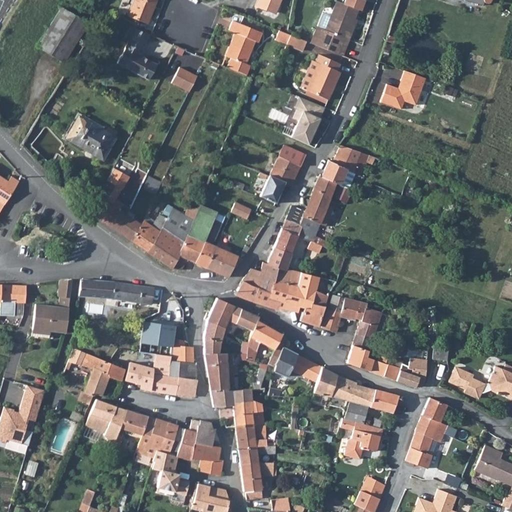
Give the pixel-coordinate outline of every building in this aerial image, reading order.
[(148,24),(157,0),(134,0),(128,16),(148,24)] [(261,0),(258,9),(271,14),(276,0),(280,2),(280,0),(261,0)] [(311,43),(343,56),(350,39),(347,38),(358,7),(363,9),(365,0),(345,0),(345,3),(337,0),(336,0),(325,30),(317,27),(311,43)] [(62,8),(38,47),(64,63),(88,24),(62,8)] [(325,12),(320,26),(326,28),(331,14),(325,12)] [(225,66),(246,75),(250,66),(245,64),(255,41),(258,42),(262,33),(233,20),(228,30),(234,32),(225,56),(228,58),(225,66)] [(151,34),(131,26),(127,33),(146,43),(151,34)] [(389,27),(377,63),(384,65),(396,29),(389,27)] [(287,35),(279,32),(276,41),(287,45),(290,36),(287,35)] [(141,51),(146,43),(127,33),(123,41),(126,43),(116,63),(147,80),(156,65),(136,54),(138,50),(141,51)] [(290,36),(287,45),(303,52),(307,42),(290,36)] [(318,56),(315,64),(318,65),(307,92),(327,101),(339,74),(335,73),(338,65),(318,56)] [(300,89),(307,92),(318,65),(315,64),(311,63),(300,89)] [(203,96),(210,80),(192,72),(185,87),(203,96)] [(397,90),(386,86),(379,103),(400,111),(403,103),(415,107),(424,79),(403,72),(397,90)] [(323,110),(298,98),(293,109),(302,113),(289,139),(306,147),(323,110)] [(101,131),(78,117),(65,138),(102,159),(114,138),(113,137),(116,133),(104,126),(101,131)] [(278,155),(300,165),(305,155),(283,145),(278,155)] [(354,170),(360,153),(339,146),(332,161),(347,167),(354,170)] [(374,158),(360,153),(354,170),(361,173),(363,168),(369,170),(374,158)] [(284,182),(291,185),(300,165),(278,155),(269,175),(284,182)] [(339,184),(347,167),(332,161),(328,159),(321,176),(335,182),(338,183),(339,184)] [(123,235),(131,241),(141,224),(133,219),(128,216),(126,215),(130,208),(115,198),(121,189),(128,176),(112,167),(109,172),(105,180),(114,185),(96,217),(118,232),(123,235)] [(259,197),(274,203),(284,182),(269,175),(259,197)] [(311,241),(335,182),(321,176),(318,175),(304,211),(291,205),(285,217),(302,224),(298,236),(311,241)] [(0,210),(18,181),(10,176),(6,181),(0,176),(0,210)] [(157,195),(163,182),(150,176),(143,188),(157,195)] [(114,185),(105,180),(89,211),(96,217),(114,185)] [(350,192),(339,185),(334,197),(346,203),(350,192)] [(235,202),(231,213),(249,219),(252,208),(235,202)] [(189,203),(185,214),(193,217),(198,207),(189,203)] [(202,240),(211,244),(221,221),(215,219),(217,216),(214,214),(216,211),(199,204),(198,207),(193,217),(187,234),(202,240)] [(173,208),(166,205),(160,215),(167,219),(173,208)] [(148,252),(162,261),(172,268),(178,255),(187,234),(193,217),(185,214),(173,208),(167,219),(159,232),(148,252)] [(159,214),(151,227),(159,232),(167,219),(160,215),(159,214)] [(285,217),(280,229),(298,236),(302,224),(285,217)] [(159,232),(151,227),(143,222),(141,224),(131,241),(148,252),(159,232)] [(301,272),(286,267),(298,236),(280,229),(266,265),(262,264),(259,273),(276,279),(288,283),(296,286),(301,272)] [(187,234),(178,255),(184,258),(193,262),(202,240),(187,234)] [(211,244),(202,240),(193,262),(205,268),(214,246),(211,244)] [(322,246),(311,241),(307,252),(318,256),(322,246)] [(236,267),(243,259),(238,256),(214,246),(205,268),(227,277),(232,265),(236,267)] [(184,258),(178,255),(172,268),(180,270),(182,266),(184,262),(184,258)] [(272,291),(276,279),(259,273),(249,270),(242,281),(258,287),(272,291)] [(301,272),(296,286),(302,288),(314,291),(318,277),(301,272)] [(288,283),(276,279),(272,291),(270,298),(279,301),(283,302),(288,283)] [(32,329),(51,331),(64,333),(66,333),(72,280),(60,281),(58,298),(60,298),(59,307),(53,307),(53,309),(45,308),(45,306),(35,305),(32,329)] [(79,296),(107,296),(124,299),(150,304),(153,289),(114,281),(81,280),(79,296)] [(233,295),(253,301),(258,287),(242,281),(233,295)] [(297,313),(299,306),(302,288),(296,286),(288,283),(283,302),(282,308),(297,313)] [(0,284),(0,301),(25,303),(26,286),(0,284)] [(272,291),(258,287),(253,301),(277,309),(279,301),(270,298),(272,291)] [(304,308),(310,310),(315,292),(314,291),(302,288),(299,306),(304,308)] [(300,320),(318,326),(328,295),(315,292),(310,310),(304,308),(300,320)] [(360,320),(356,334),(372,339),(380,314),(364,308),(366,304),(333,293),(321,327),(336,332),(342,315),(355,319),(355,318),(360,320)] [(122,307),(124,299),(107,296),(106,304),(122,307)] [(223,327),(226,319),(234,323),(240,308),(216,298),(207,319),(223,327)] [(23,317),(24,304),(12,304),(11,317),(23,317)] [(234,323),(244,328),(252,331),(258,320),(259,317),(240,308),(234,323)] [(221,353),(220,341),(222,329),(223,327),(207,319),(206,322),(204,329),(203,336),(204,352),(221,353)] [(138,350),(154,354),(159,324),(144,320),(138,350)] [(256,340),(268,347),(262,362),(268,363),(269,361),(281,335),(282,334),(258,320),(252,331),(250,337),(249,344),(249,345),(248,353),(247,360),(253,361),(256,340)] [(173,340),(175,328),(159,324),(154,354),(171,358),(170,361),(193,362),(192,345),(184,345),(184,339),(173,340)] [(356,334),(352,344),(369,349),(372,339),(356,334)] [(269,361),(275,364),(282,347),(286,338),(281,335),(269,361)] [(352,344),(346,363),(375,372),(378,360),(380,354),(369,349),(352,344)] [(433,358),(440,358),(442,345),(435,344),(433,358)] [(440,358),(447,359),(449,346),(442,345),(440,358)] [(289,368),(315,382),(321,367),(282,347),(275,364),(266,393),(277,396),(289,368)] [(121,377),(125,367),(73,349),(68,353),(66,361),(92,370),(84,391),(93,394),(96,392),(101,394),(108,376),(120,380),(121,377)] [(206,363),(226,362),(226,353),(221,353),(204,352),(206,363)] [(165,375),(165,372),(170,372),(170,364),(144,356),(142,365),(130,362),(125,378),(138,382),(137,386),(150,389),(153,373),(165,375)] [(427,370),(428,359),(412,358),(409,369),(414,369),(411,374),(418,378),(425,381),(427,370)] [(375,372),(384,375),(387,363),(384,362),(378,360),(375,372)] [(195,362),(193,362),(170,361),(170,364),(170,372),(170,378),(176,378),(196,379),(195,362)] [(226,373),(235,373),(235,364),(226,364),(226,362),(206,363),(207,374),(226,375),(226,373)] [(384,375),(397,380),(401,367),(387,363),(384,375)] [(488,381),(484,383),(471,377),(465,374),(467,371),(455,366),(449,380),(466,388),(464,391),(478,397),(480,392),(491,388),(510,396),(511,390),(511,366),(505,363),(502,369),(494,365),(488,381)] [(315,382),(312,391),(348,401),(350,401),(368,406),(370,406),(375,389),(356,384),(356,381),(353,380),(342,377),(331,372),(321,367),(315,382)] [(407,384),(411,374),(403,371),(404,368),(401,367),(397,380),(407,384)] [(150,389),(176,393),(176,378),(170,378),(170,372),(165,372),(165,375),(153,373),(150,389)] [(207,374),(209,389),(232,389),(232,376),(226,376),(226,375),(207,374)] [(411,374),(407,384),(415,387),(416,386),(419,387),(424,385),(425,381),(418,378),(411,374)] [(196,379),(176,378),(176,393),(195,396),(196,379)] [(43,390),(27,384),(17,415),(12,413),(14,410),(4,407),(0,418),(0,440),(5,442),(6,439),(26,445),(31,432),(23,429),(27,418),(34,420),(43,390)] [(249,389),(232,389),(209,389),(211,405),(215,405),(216,406),(223,406),(223,404),(232,404),(231,400),(250,399),(249,389)] [(386,392),(375,389),(370,406),(392,413),(397,396),(386,392)] [(411,401),(397,396),(392,413),(406,416),(411,401)] [(405,460),(426,468),(431,454),(426,452),(432,438),(437,441),(440,442),(447,426),(439,422),(447,404),(441,402),(434,399),(430,397),(415,430),(416,430),(405,460)] [(99,399),(95,398),(87,425),(106,432),(105,434),(108,437),(105,445),(113,448),(114,447),(127,408),(99,399)] [(233,417),(235,426),(253,424),(252,409),(250,399),(231,400),(232,404),(233,417)] [(293,399),(290,413),(287,428),(292,429),(299,399),(293,399)] [(356,421),(362,423),(368,406),(350,401),(345,418),(356,421)] [(139,434),(142,435),(148,415),(127,408),(114,447),(121,449),(125,435),(124,434),(126,429),(139,434)] [(170,422),(148,415),(142,435),(143,435),(141,444),(153,448),(161,450),(170,422)] [(196,431),(194,441),(211,444),(214,428),(211,427),(198,424),(199,420),(192,419),(189,429),(196,431)] [(358,459),(362,447),(371,450),(378,435),(379,435),(381,429),(366,425),(362,423),(356,421),(351,438),(346,440),(342,454),(358,459)] [(161,450),(170,451),(174,434),(177,434),(179,426),(170,422),(161,450)] [(235,426),(237,448),(256,446),(253,424),(235,426)] [(181,436),(180,441),(193,444),(194,441),(196,431),(189,429),(183,428),(181,436)] [(177,434),(174,434),(170,451),(178,453),(180,441),(181,436),(177,434)] [(378,435),(371,450),(376,451),(379,440),(378,439),(379,435),(378,435)] [(190,456),(191,455),(193,444),(180,441),(178,453),(190,456)] [(194,441),(193,444),(191,455),(201,457),(219,459),(221,446),(211,444),(194,441)] [(485,444),(474,469),(497,478),(498,477),(511,483),(508,492),(504,493),(500,503),(511,507),(511,462),(504,459),(503,462),(499,460),(502,452),(485,444)] [(237,448),(240,464),(258,462),(257,454),(274,453),(273,445),(256,446),(237,448)] [(155,485),(174,490),(173,491),(184,494),(188,479),(178,476),(176,477),(174,470),(175,463),(158,459),(161,450),(153,448),(150,460),(152,460),(150,466),(160,469),(155,485)] [(177,455),(161,450),(158,459),(175,463),(177,455)] [(223,460),(219,459),(201,457),(198,469),(220,475),(223,460)] [(276,462),(258,462),(240,464),(243,491),(245,491),(246,499),(261,497),(259,476),(273,476),(273,467),(276,466),(276,462)] [(228,499),(226,496),(224,489),(196,482),(190,506),(201,509),(202,506),(224,511),(228,499)] [(371,486),(362,483),(360,489),(353,505),(353,506),(369,511),(372,511),(382,489),(372,485),(371,486)] [(172,495),(173,491),(174,490),(155,485),(154,490),(172,495)] [(89,488),(85,502),(92,504),(97,491),(89,488)] [(410,511),(447,511),(449,509),(454,495),(435,488),(430,502),(416,496),(410,511)] [(281,511),(288,511),(287,498),(269,500),(271,511),(281,511)] [(300,511),(301,511),(304,506),(294,502),(290,511),(296,511),(297,511),(300,511)]
